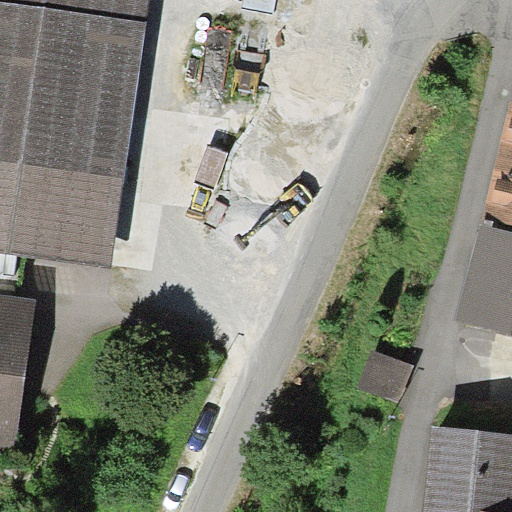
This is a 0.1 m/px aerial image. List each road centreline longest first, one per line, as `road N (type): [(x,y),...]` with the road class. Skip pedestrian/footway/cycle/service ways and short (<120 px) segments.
road 1 (residential): [(439,0),(415,22),(362,130),(203,511)]
road 2 (residential): [(509,0),(418,347),(397,511)]
